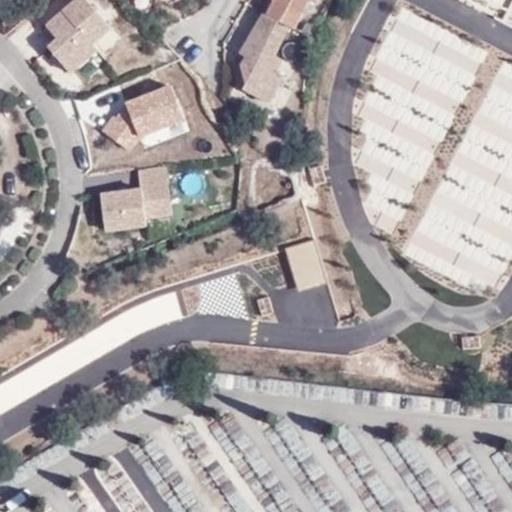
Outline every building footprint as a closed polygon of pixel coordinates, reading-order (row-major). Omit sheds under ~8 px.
[(72,0),(74,1),(62,11),(97,51),(117,35),(87,0),(72,0)] [(266,0),(265,2),(298,20),(308,0),(266,0)] [(298,20),(265,2),(261,11),(290,27),(294,28),(298,20)] [(49,50),(67,72),(81,68),(99,54),(97,51),(62,11),(45,26),(58,42),(49,50)] [(290,27),(261,11),(239,49),(244,51),(239,61),(246,79),(243,89),(271,103),(286,73),(275,69),(282,54),(276,52),(290,27)] [(103,130),(132,152),(143,137),(184,121),(172,85),(126,102),(117,117),(114,116),(103,130)] [(175,216),(168,164),(138,168),(141,189),(103,194),(108,236),(151,231),(149,219),(175,216)]
